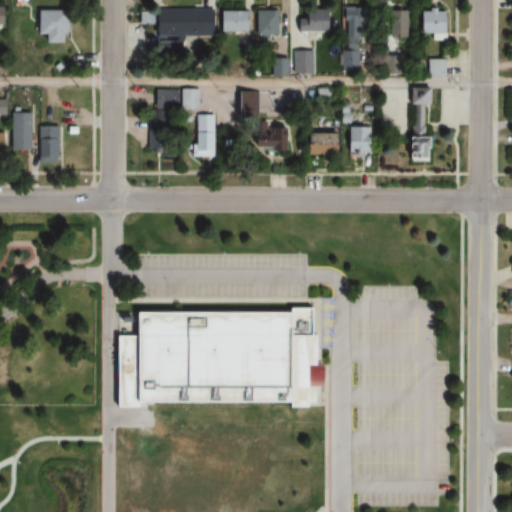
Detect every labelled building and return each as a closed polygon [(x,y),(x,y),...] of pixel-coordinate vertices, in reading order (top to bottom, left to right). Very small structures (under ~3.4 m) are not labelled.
[(338,32),(361,32),(361,8),(338,8),(338,32)] [(31,35),(37,35),(37,43),(59,43),(59,10),(31,10),(31,35)] [(149,36),(207,36),(207,10),(146,10),(146,19),(149,19),(149,36)] [(428,34),(428,40),(442,40),(442,11),(415,10),(415,34),(428,34)] [(212,11),(212,32),(243,32),(243,11),(212,11)] [(275,36),(275,11),(250,11),(250,36),(275,36)] [(291,32),(325,32),(325,11),(291,11),(291,32)] [(308,74),(308,51),(288,51),(288,74),(308,74)] [(282,60),(268,60),(268,77),(282,77),(282,60)] [(195,89),(151,89),(151,128),(164,129),(164,110),(195,110),(195,89)] [(398,162),(425,162),(425,137),(422,137),(422,89),(404,89),(403,137),(398,137),(398,162)] [(281,126),(254,124),(255,91),(232,90),(230,119),(246,120),(245,149),(279,151),(281,126)] [(26,113),(7,113),(7,151),(26,151),(26,113)] [(208,115),(189,114),(188,159),(207,159),(208,115)] [(56,126),(34,126),(34,163),(56,163),(56,126)] [(367,126),(339,126),(339,153),(367,153),(367,126)] [(330,154),(330,132),(299,132),(299,154),(330,154)] [(112,311),(303,312),(303,337),(310,337),(309,366),(318,366),(318,390),(311,390),(311,405),(304,405),(304,409),(282,409),(282,401),(128,400),(128,405),(112,405),(112,311)]
